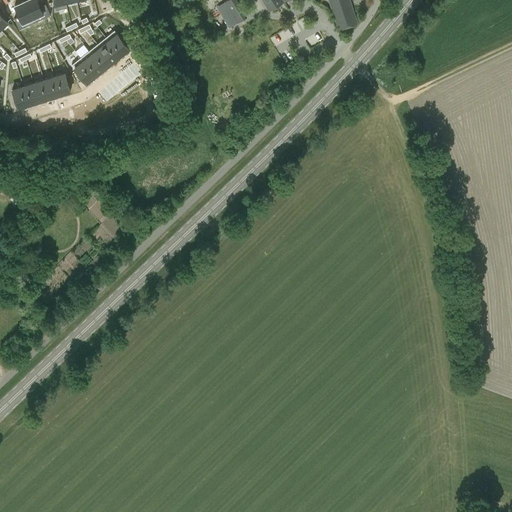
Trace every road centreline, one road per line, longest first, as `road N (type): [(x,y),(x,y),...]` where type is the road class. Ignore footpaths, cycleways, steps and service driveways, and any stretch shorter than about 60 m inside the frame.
road 1 (primary): [(0,411),(356,65)]
road 2 (unclassified): [(0,384),(342,52)]
road 3 (track): [(468,511),(448,309),(427,198),(389,104)]
road 4 (residential): [(113,0),(141,54),(87,102),(13,121),(0,115)]
road 5 (track): [(389,104),(511,48)]
